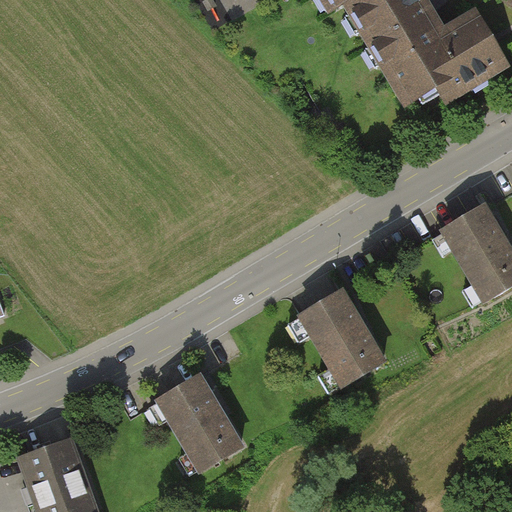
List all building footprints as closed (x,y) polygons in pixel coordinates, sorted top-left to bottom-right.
[(330,0),(335,8),(346,2),(407,106),(437,88),(447,105),(510,67),(494,40),(479,15),(445,35),(429,8),(423,0),(330,0)] [(511,0),(499,0),(511,9),(511,0)] [(511,256),(505,245),(485,211),(445,235),(486,305),(511,290),(511,256)] [(0,320),(8,318),(0,295),(0,320)] [(363,330),(343,296),(303,320),(344,388),(384,364),(363,330)] [(223,414),(203,379),(162,403),(202,473),(243,450),(223,414)] [(92,511),(69,442),(19,460),(37,511),(92,511)]
